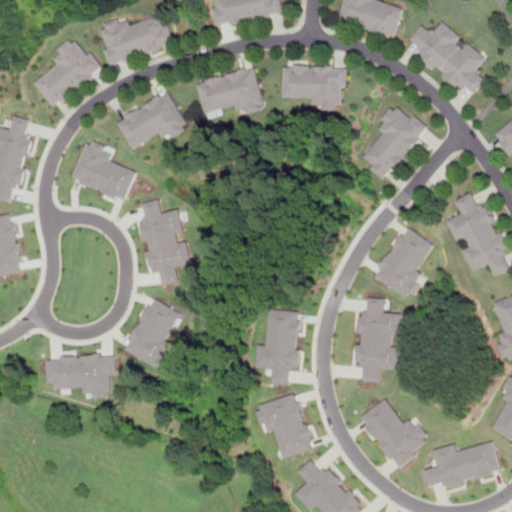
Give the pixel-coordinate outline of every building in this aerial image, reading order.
[(215,0),(220,25),(286,14),(283,0),(215,0)] [(346,0),(340,19),(397,39),(408,7),(387,0),(346,0)] [(114,65),(178,45),(168,13),(131,25),(128,15),(101,24),(114,65)] [(420,55),(462,90),(467,83),(478,92),(489,79),(481,72),(492,58),(467,38),(468,37),(444,18),(434,31),(425,23),(414,37),(426,47),(420,55)] [(107,68),(86,40),(78,45),(73,38),(55,51),(63,61),(37,81),(56,107),(107,68)] [(339,108),(340,99),(349,100),(350,64),(286,63),(285,96),(318,96),(317,108),(339,108)] [(200,79),(209,118),(219,115),(218,108),(237,104),(239,111),(267,104),(258,66),(200,79)] [(193,126),(173,89),(120,117),(135,147),(164,132),(168,139),(193,126)] [(432,127),(398,99),(378,123),(387,130),(363,158),(387,179),(432,127)] [(15,114),(32,118),(28,132),(32,133),(31,138),(35,139),(31,155),(28,154),(25,166),(29,167),(25,184),(20,182),(18,187),(15,187),(12,200),(0,197),(0,126),(11,129),(15,114)] [(511,120),(496,131),(511,155),(511,120)] [(141,171),(113,159),(116,153),(107,150),(109,145),(96,139),(94,144),(89,142),(75,175),(83,178),(81,182),(87,185),(88,183),(120,196),(121,194),(129,198),(141,171)] [(511,256),(487,199),(477,203),(473,192),(460,198),(465,209),(449,216),(461,245),(463,244),(475,272),(492,265),(496,274),(511,267),(511,256)] [(166,284),(183,280),(180,266),(195,263),(190,240),(183,241),(180,231),(187,230),(182,208),(165,212),(162,198),(145,202),(148,216),(145,217),(146,221),(142,222),(146,240),(151,239),(153,249),(149,250),(153,267),(158,266),(159,271),(163,270),(166,284)] [(0,214),(11,213),(13,222),(16,221),(19,238),(17,238),(17,242),(20,242),(24,261),(22,261),(23,270),(0,274),(0,214)] [(378,275),(412,297),(426,274),(419,269),(436,243),(410,226),(378,275)] [(511,294),(496,299),(507,334),(498,336),(505,360),(511,357),(511,294)] [(128,348),(159,367),(162,361),(167,364),(174,352),(169,349),(173,342),(168,339),(184,313),(157,296),(152,305),(151,304),(130,338),(133,340),(128,348)] [(403,312),(386,311),(387,297),(370,296),(369,312),(361,312),(360,334),(359,364),(365,364),(364,380),(381,381),(382,368),(399,369),(400,346),(393,345),(393,335),(402,335),(403,312)] [(259,367),(275,368),(274,382),(291,384),(292,367),(301,368),(303,348),(300,348),(303,310),(272,308),(269,344),(261,343),(259,367)] [(49,359),(51,382),(55,382),(55,388),(86,385),(86,393),(95,392),(96,397),(110,395),(109,391),(114,391),(113,374),(118,373),(116,354),(103,355),(103,352),(62,356),(63,358),(49,359)] [(511,436),(511,376),(502,397),(508,400),(495,428),(511,436)] [(286,457),(316,449),(300,392),(261,403),(269,431),(278,429),(286,457)] [(401,468),(419,455),(416,450),(431,440),(414,416),(406,422),(389,398),(364,415),(401,468)] [(436,448),(440,466),(427,468),(431,485),(448,481),(449,488),(469,484),(468,479),(496,473),(496,470),(503,469),(497,441),(460,449),(459,443),(436,448)] [(362,511),(360,509),(365,504),(344,482),(345,481),(331,465),(325,471),(314,459),(302,470),(311,481),(299,492),(315,509),(320,504),(327,511),(326,511),(362,511)]
